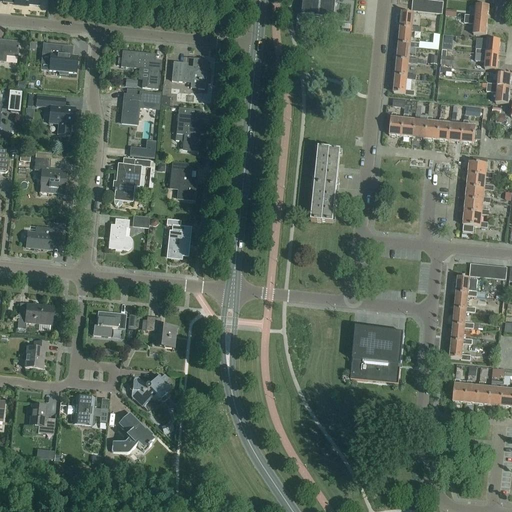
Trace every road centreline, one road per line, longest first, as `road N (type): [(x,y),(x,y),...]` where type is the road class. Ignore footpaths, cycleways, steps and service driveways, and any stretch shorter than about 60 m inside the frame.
road 1 (tertiary): [(232,293),(256,46)]
road 2 (residential): [(86,278),(100,131),(98,32)]
road 3 (residential): [(358,240),(385,0)]
road 4 (residential): [(486,511),(445,507),(423,430),(432,311)]
road 5 (tertiary): [(291,511),(245,437),(227,359)]
road 6 (residential): [(256,46),(98,32)]
road 7 (residential): [(232,293),(86,278)]
